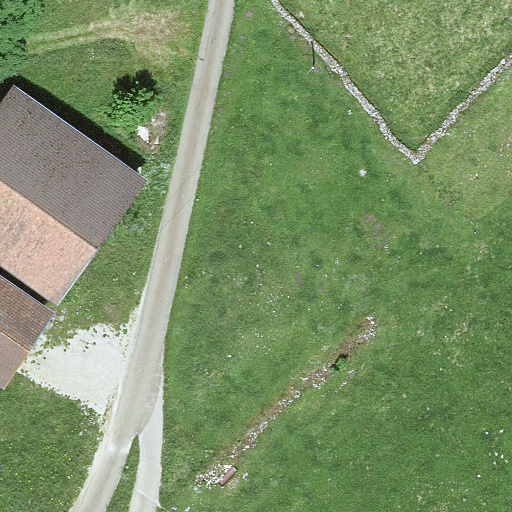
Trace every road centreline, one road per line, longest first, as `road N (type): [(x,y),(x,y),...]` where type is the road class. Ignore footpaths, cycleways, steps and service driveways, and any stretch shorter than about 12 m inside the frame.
road 1 (unclassified): [(142,366),(223,0)]
road 2 (unclassified): [(142,366),(87,511)]
road 3 (track): [(141,511),(150,460),(142,366)]
